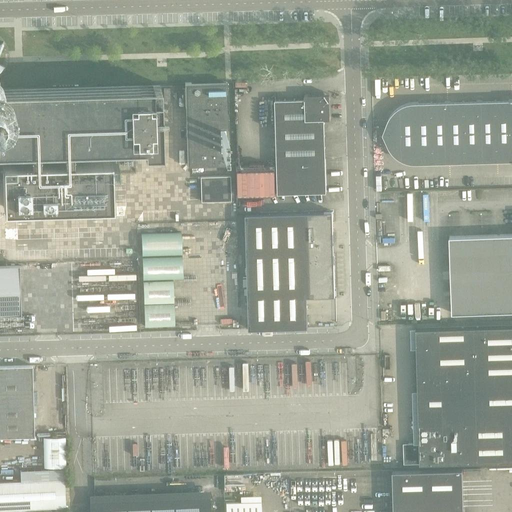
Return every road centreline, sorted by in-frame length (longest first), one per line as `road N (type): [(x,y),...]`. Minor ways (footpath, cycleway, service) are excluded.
road 1 (unclassified): [(0,353),(360,340),(350,0)]
road 2 (unknown): [(86,352),(91,417),(357,407),(373,395),(361,333)]
road 3 (unclassified): [(0,10),(350,0)]
road 4 (unknown): [(10,237),(18,256),(129,254),(130,217)]
road 5 (unknown): [(423,249),(431,313),(511,309)]
road 6 (unknown): [(10,237),(19,219),(130,217)]
